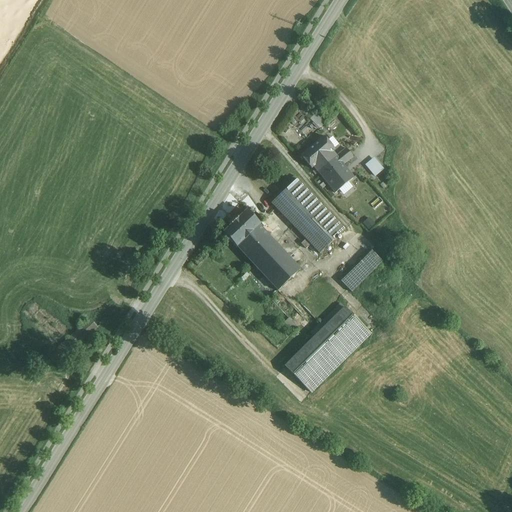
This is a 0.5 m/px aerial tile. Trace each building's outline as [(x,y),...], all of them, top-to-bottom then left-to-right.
[(318,112),(312,118),(321,127),(327,122),(318,112)] [(314,167),(333,153),(335,151),(325,138),(301,157),(311,170),(314,167)] [(335,194),(341,189),(353,179),(343,166),(353,158),(346,149),(336,157),(333,153),(314,167),(330,187),(335,194)] [(297,180),(271,204),(320,255),(345,230),(297,180)] [(355,205),(341,189),(335,194),(330,187),(324,191),(329,197),(345,214),(347,213),(365,234),(383,219),(363,197),(355,205)] [(238,247),(260,226),(261,226),(247,212),(239,219),(238,218),(231,225),(232,226),(223,234),(237,248),(238,247)] [(260,226),(238,247),(279,292),(301,271),(260,226)] [(383,262),(372,252),(341,282),(351,293),(383,262)] [(315,338),(285,368),(311,393),(353,351),(370,335),(340,304),(311,333),(315,338)] [(98,327),(90,319),(52,354),(60,362),(80,344),(89,336),(98,327)] [(94,342),(89,336),(80,344),(85,350),(94,342)]
